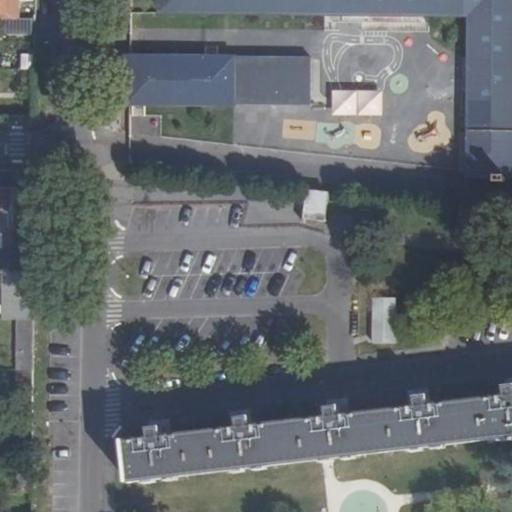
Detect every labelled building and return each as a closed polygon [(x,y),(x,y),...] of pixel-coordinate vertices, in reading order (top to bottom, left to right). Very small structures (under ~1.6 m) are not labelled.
[(0,0),(0,11),(21,12),(20,0),(0,0)] [(37,12),(36,0),(20,0),(21,12),(37,12)] [(511,0),(164,0),(165,13),(473,15),(472,176),(511,176),(511,0)] [(233,104),(234,60),(134,60),(133,104),(233,104)] [(336,118),(386,117),(386,90),(336,90),(336,118)] [(14,187),(0,187),(0,230),(13,230),(14,187)] [(326,219),(328,201),(329,194),(311,192),(310,199),(309,218),(326,219)] [(35,271),(35,251),(25,251),(25,271),(35,271)] [(35,271),(25,271),(1,270),(4,320),(16,320),(34,321),(35,271)] [(397,298),(374,298),(373,342),(396,343),(397,298)] [(17,371),(33,372),(34,321),(16,320),(17,371)] [(133,482),(511,437),(511,388),(510,389),(510,396),(431,406),(429,399),(420,400),(420,407),(344,416),(342,409),(332,410),(333,418),(254,427),(252,420),(242,421),(243,429),(165,437),(164,431),(153,432),(154,439),(128,443),(133,482)] [(19,491),(33,492),(34,470),(18,469),(19,491)]
